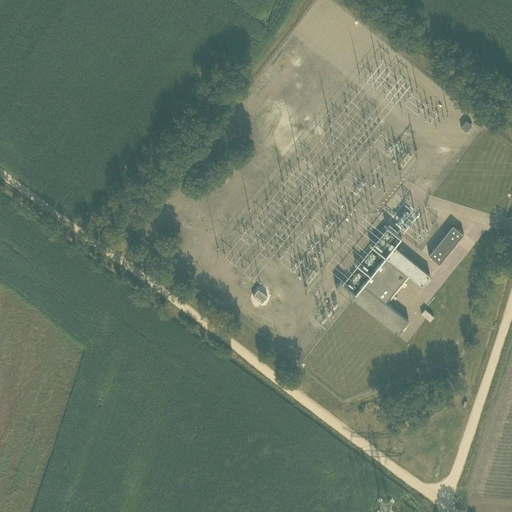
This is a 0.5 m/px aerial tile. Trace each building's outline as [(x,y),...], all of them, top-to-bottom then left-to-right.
[(461,127),(466,131),(472,125),(466,120),(461,127)] [(430,253),(440,262),(465,232),(454,224),(430,253)] [(367,262),(373,267),(397,238),(385,227),(369,246),(374,250),(373,252),(377,255),(372,261),(369,259),(367,262)] [(394,245),(386,256),(371,274),(356,293),(340,281),(335,287),(351,299),(352,298),(397,334),(409,320),(386,301),(408,274),(422,285),(430,275),(394,245)] [(258,289),(253,295),(262,302),(267,296),(258,289)]
